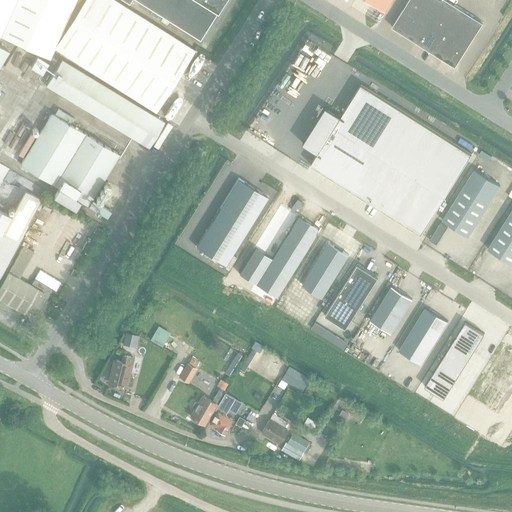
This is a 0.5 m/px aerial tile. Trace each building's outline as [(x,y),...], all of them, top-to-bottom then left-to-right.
[(0,0),(0,36),(49,59),(54,48),(75,0),(0,0)] [(194,51),(113,0),(75,0),(54,48),(156,112),(194,51)] [(122,0),(129,4),(130,0),(135,0),(200,41),(216,15),(217,16),(227,0),(122,0)] [(367,0),(385,11),(391,0),(367,0)] [(447,0),(408,0),(392,27),(455,67),(483,23),(447,0)] [(0,47),(0,65),(8,53),(0,47)] [(45,85),(149,147),(164,122),(61,59),(45,85)] [(312,139),(308,146),(318,153),(310,164),(356,193),(421,234),(472,153),(362,84),(341,116),(328,107),(309,137),(312,139)] [(80,201),(88,205),(119,154),(51,113),(20,164),(58,187),(53,195),(75,209),(80,201)] [(465,186),(489,201),(500,185),(475,169),(465,186)] [(196,247),(225,265),(268,197),(239,179),(196,247)] [(465,186),(442,220),(468,236),(489,201),(465,186)] [(0,276),(18,243),(17,242),(41,198),(25,189),(12,213),(0,206),(0,276)] [(511,215),(510,214),(488,248),(511,263),(511,215)] [(277,297),(319,229),(298,215),(272,258),(255,247),(239,273),(277,297)] [(449,230),(441,225),(429,242),(439,247),(449,230)] [(301,284),(322,297),(349,254),(328,242),(301,284)] [(0,287),(0,299),(30,316),(33,311),(38,314),(52,289),(33,278),(30,284),(18,277),(32,251),(22,245),(7,271),(9,272),(0,287)] [(378,277),(357,264),(325,315),(346,328),(378,277)] [(412,299),(392,286),(370,320),(391,333),(412,299)] [(425,307),(399,350),(421,364),(448,321),(425,307)] [(465,320),(457,334),(476,346),(484,333),(465,320)] [(123,333),(133,340),(137,334),(127,327),(123,333)] [(169,328),(167,332),(176,336),(178,331),(169,328)] [(457,334),(449,347),(468,359),(476,346),(457,334)] [(511,379),(511,349),(505,346),(474,395),(494,408),(511,379)] [(449,347),(441,360),(460,372),(468,359),(449,347)] [(132,377),(129,376),(133,358),(122,355),(120,360),(116,359),(114,368),(114,367),(110,382),(127,385),(131,386),(132,385),(134,379),(132,377)] [(441,360),(433,373),(452,385),(460,372),(441,360)] [(197,370),(188,364),(179,378),(188,384),(197,370)] [(310,376),(290,364),(278,383),(284,387),(288,380),(302,389),(310,376)] [(433,373),(424,386),(444,398),(452,385),(433,373)] [(216,385),(224,390),(227,383),(220,379),(216,385)] [(216,429),(223,434),(232,420),(223,415),(233,399),(224,394),(215,410),(216,412),(209,424),(217,429),(216,429)] [(204,425),(216,404),(202,396),(198,403),(197,402),(194,403),(192,406),(193,409),(194,409),(190,417),(204,425)] [(246,418),(252,421),(255,415),(250,412),(246,418)] [(235,424),(245,430),(248,424),(238,418),(235,424)] [(261,433),(278,443),(287,429),(269,419),(261,433)] [(281,450),(298,460),(303,452),(286,441),(281,450)]
